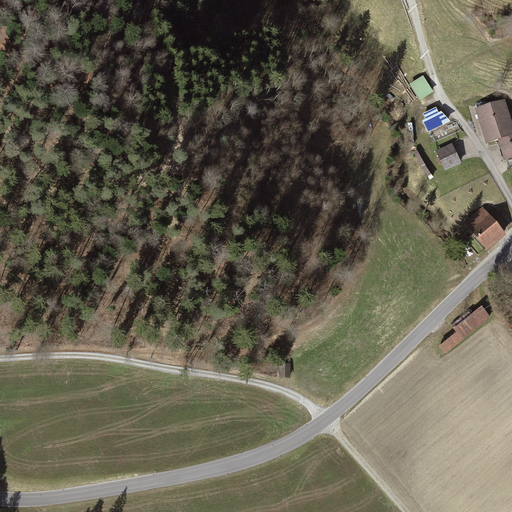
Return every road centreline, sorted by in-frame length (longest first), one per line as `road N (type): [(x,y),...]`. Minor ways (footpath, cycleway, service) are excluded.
road 1 (tertiary): [(0,499),(54,499),(191,475),(289,444),(326,421),(511,249)]
road 2 (track): [(103,357),(251,349),(303,329),(348,284),(362,256),(367,202),(350,156),(296,92),(281,51)]
road 3 (track): [(402,511),(326,421),(266,385),(103,357),(0,359)]
road 4 (track): [(125,0),(173,104),(171,166),(136,183),(60,191),(0,211)]
